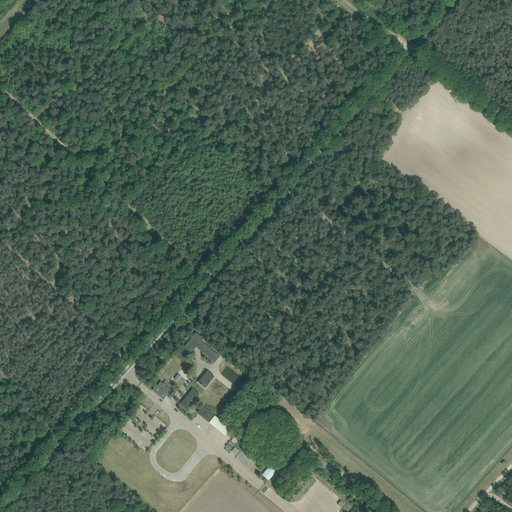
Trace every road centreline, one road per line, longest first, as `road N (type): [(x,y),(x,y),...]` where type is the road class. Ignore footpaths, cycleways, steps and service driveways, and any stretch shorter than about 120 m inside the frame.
road 1 (unclassified): [(3,508),(458,0)]
road 2 (unknown): [(396,44),(0,484)]
road 3 (track): [(0,90),(192,271)]
road 4 (track): [(343,0),(511,126)]
road 5 (track): [(286,192),(412,288)]
